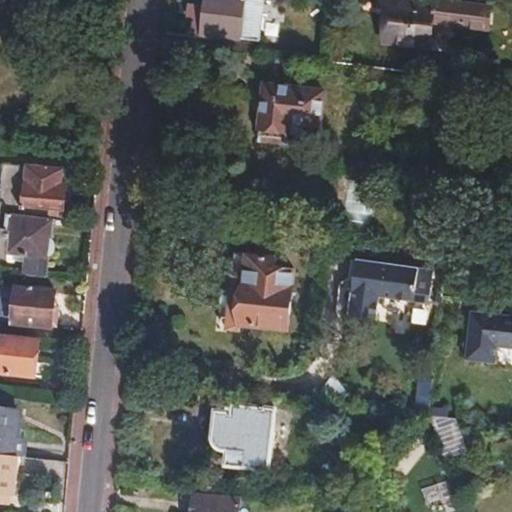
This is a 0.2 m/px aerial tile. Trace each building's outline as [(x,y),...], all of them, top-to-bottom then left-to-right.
[(257,43),(260,0),(257,0),(203,0),(202,10),(192,9),(190,35),(257,43)] [(427,43),(431,0),(430,0),(387,0),(383,38),(427,43)] [(465,77),(468,50),(455,49),(453,76),(465,77)] [(319,127),(321,93),(262,87),(256,143),(286,146),(287,133),(297,134),(298,125),(319,127)] [(441,138),(458,141),(462,104),(455,104),(455,109),(444,108),(441,138)] [(0,216),(12,218),(16,218),(17,213),(23,214),(23,217),(61,219),(65,173),(0,166),(0,216)] [(346,221),(369,222),(372,183),(348,182),(346,221)] [(0,216),(0,263),(8,264),(8,257),(25,259),(22,277),(44,279),(46,259),(50,257),(51,255),(52,250),(52,247),(49,243),(50,225),(12,221),(12,218),(0,216)] [(285,332),(291,271),(262,269),(263,259),(242,257),(241,277),(230,277),(225,330),(238,332),(238,327),(285,332)] [(413,301),(417,267),(354,260),(348,315),(375,317),(377,296),(413,301)] [(52,310),(54,295),(0,290),(0,325),(59,331),(62,311),(52,310)] [(497,347),(501,315),(470,311),(465,360),(495,363),(497,347)] [(511,316),(501,315),(497,347),(511,348),(511,316)] [(36,365),(38,345),(0,340),(0,375),(40,380),(42,366),(36,365)] [(419,379),(415,414),(428,415),(429,408),(432,379),(419,379)] [(269,460),(274,409),(228,404),(228,413),(211,412),(207,464),(243,467),(253,457),(269,460)] [(429,408),(428,415),(437,416),(437,409),(429,408)] [(0,457),(18,460),(22,460),(23,442),(18,441),(18,431),(12,422),(13,411),(0,409),(0,457)] [(0,457),(0,498),(14,499),(18,460),(0,457)] [(235,511),(236,503),(193,499),(191,511),(235,511)]
